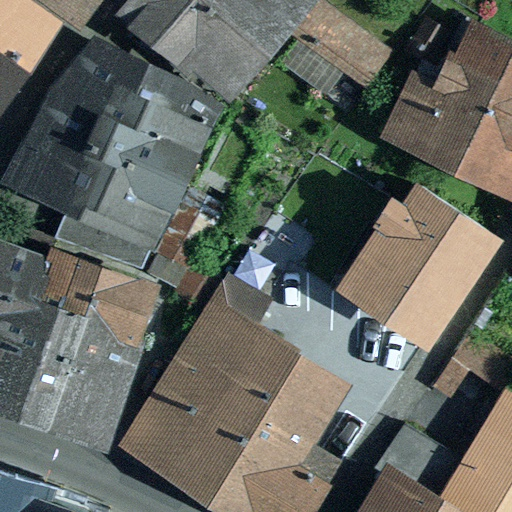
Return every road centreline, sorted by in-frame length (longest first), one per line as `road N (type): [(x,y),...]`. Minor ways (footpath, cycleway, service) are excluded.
road 1 (residential): [(0,145),(41,73),(101,0)]
road 2 (primary): [(0,450),(148,511)]
